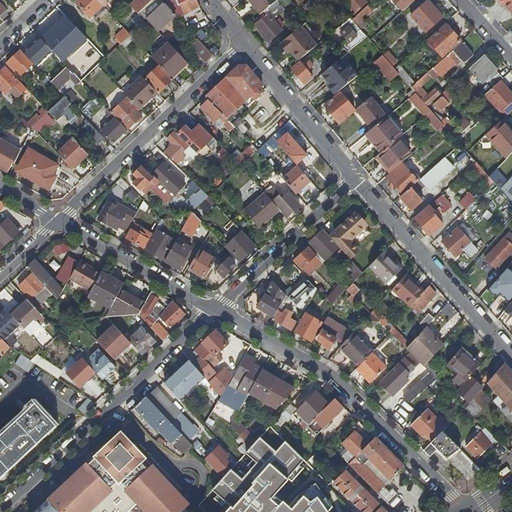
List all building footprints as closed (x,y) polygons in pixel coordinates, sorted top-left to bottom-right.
[(90,18),(103,6),(97,0),(79,0),(76,3),(90,18)] [(136,0),(132,4),(139,12),(145,18),(147,20),(164,3),(161,0),(136,0)] [(178,16),(199,6),(196,0),(167,0),(164,3),(175,15),(177,16),(178,16)] [(253,0),(256,4),(255,5),(262,14),(272,6),(278,1),(278,0),(253,0)] [(313,0),(303,8),(311,18),(323,9),(315,0),(313,0)] [(365,0),(342,0),(355,13),(367,2),(365,0)] [(393,0),(403,11),(415,0),(393,0)] [(285,10),(278,1),(272,6),(279,15),(285,10)] [(443,17),(428,1),(411,16),(425,33),(443,17)] [(157,31),(175,15),(164,3),(147,20),(157,31)] [(139,12),(132,4),(130,6),(137,14),(143,20),(145,18),(139,12)] [(374,10),(369,4),(352,20),(360,29),(367,22),(364,19),(374,10)] [(199,6),(178,16),(179,19),(201,9),(199,6)] [(130,21),(136,27),(143,20),(137,14),(130,21)] [(282,31),(273,19),(269,14),(266,17),(264,15),(256,21),(259,23),(256,25),(269,41),(282,31)] [(342,46),(348,52),(366,37),(360,29),(352,20),(350,18),(334,32),(339,37),(341,35),(347,42),(342,46)] [(312,31),(305,23),(301,27),(316,47),(318,45),(309,34),(312,31)] [(446,25),(428,41),(442,56),(460,40),(446,25)] [(281,44),(286,50),(289,48),(300,60),(316,47),(301,27),(281,44)] [(116,37),(122,43),(131,34),(130,33),(125,28),(116,37)] [(138,33),(134,29),(130,33),(131,34),(133,37),(138,33)] [(199,30),(194,36),(201,42),(206,36),(199,30)] [(125,47),(134,38),(133,37),(131,34),(122,43),(121,43),(125,47)] [(327,40),(333,47),(339,42),(333,35),(327,40)] [(39,37),(23,53),(34,64),(37,67),(53,52),(39,37)] [(433,68),(437,72),(440,76),(454,64),(456,66),(461,61),(464,64),(473,56),(461,42),(433,68)] [(169,43),(153,58),(160,65),(171,77),(185,65),(187,63),(169,43)] [(196,52),(206,63),(213,56),(203,45),(196,52)] [(289,48),(286,50),(289,54),(290,53),(297,62),(300,60),(289,48)] [(30,68),(34,64),(23,53),(21,50),(7,63),(15,72),(25,63),(30,68)] [(93,55),(101,63),(106,58),(98,50),(93,55)] [(384,57),(392,67),(398,62),(389,52),(384,57)] [(146,64),(153,58),(150,54),(142,61),(146,64)] [(374,62),(391,81),(399,74),(394,69),(392,67),(384,57),(383,55),(374,62)] [(349,66),(351,64),(344,56),(342,57),(349,66)] [(504,78),(483,56),(469,69),(483,83),(487,79),(494,87),(501,81),(504,78)] [(322,74),(338,93),(358,76),(349,66),(342,57),(322,74)] [(293,69),(305,84),(314,77),(309,71),(315,66),(311,61),(305,66),(301,62),(293,69)] [(160,65),(145,79),(157,92),(159,93),(174,80),(171,77),(160,65)] [(256,78),(246,65),(240,65),(238,67),(251,82),(256,78)] [(17,98),(27,89),(22,84),(18,88),(15,85),(20,82),(6,67),(0,72),(0,89),(5,95),(10,90),(17,98)] [(66,67),(51,82),(58,89),(71,77),(78,84),(81,81),(74,74),(73,75),(66,67)] [(251,82),(238,67),(225,80),(244,103),(252,96),(254,99),(256,98),(257,99),(261,95),(260,94),(260,93),(258,90),(262,85),(256,78),(251,82)] [(415,92),(420,87),(437,72),(433,68),(411,88),(412,89),(415,92)] [(335,95),(338,93),(322,74),(319,76),(335,95)] [(143,76),(124,93),(128,97),(139,109),(157,92),(145,79),(143,76)] [(233,113),(244,103),(225,80),(206,97),(209,100),(227,119),(233,113)] [(511,101),(511,93),(501,81),(494,87),(485,95),(500,112),(511,101)] [(420,87),(415,92),(416,93),(427,107),(441,95),(435,88),(427,95),(420,87)] [(325,106),(339,124),(355,111),(341,93),(325,106)] [(410,98),(425,117),(426,117),(432,112),(427,107),(416,93),(411,97),(410,98)] [(68,106),(71,103),(65,96),(49,111),(64,127),(70,121),(68,119),(75,114),(68,106)] [(442,96),(433,105),(439,112),(449,104),(442,96)] [(128,97),(111,113),(115,117),(127,129),(142,116),(137,111),(139,109),(128,97)] [(387,117),(371,98),(356,110),(372,129),(387,117)] [(93,99),(83,107),(89,116),(100,107),(93,99)] [(220,127),(223,124),(228,120),(227,119),(209,100),(201,108),(220,127)] [(426,117),(438,131),(438,130),(444,125),(441,123),(432,112),(426,117)] [(50,118),(47,114),(42,118),(45,123),(50,118)] [(453,126),(452,125),(447,129),(450,133),(453,136),(470,121),(465,116),(453,126)] [(113,143),(127,129),(115,117),(101,130),(113,143)] [(375,146),(381,153),(397,140),(403,135),(387,117),(372,129),(367,133),(377,145),(375,146)] [(14,126),(17,129),(27,128),(32,127),(23,118),(14,126)] [(97,145),(104,138),(86,118),(83,121),(85,123),(82,126),(86,130),(85,132),(97,145)] [(446,119),(441,123),(444,125),(447,129),(452,125),(446,119)] [(486,134),(508,158),(511,153),(511,130),(502,119),(486,134)] [(228,120),(223,124),(231,132),(235,127),(232,123),(228,120)] [(186,127),(178,135),(195,152),(204,143),(207,146),(215,139),(201,124),(191,133),(186,127)] [(445,137),(450,133),(447,129),(444,125),(438,130),(445,137)] [(195,159),(199,155),(195,152),(178,135),(175,132),(168,139),(172,144),(165,152),(178,164),(181,161),(183,162),(186,159),(183,157),(188,153),(195,159)] [(276,133),(272,137),(277,142),(281,139),(276,133)] [(281,139),(277,142),(296,164),(306,155),(287,133),(281,139)] [(73,138),(57,154),(71,169),(88,154),(73,138)] [(0,167),(8,172),(13,164),(14,165),(19,155),(21,151),(0,139),(0,167)] [(384,162),(392,171),(402,163),(411,155),(397,140),(381,153),(376,157),(382,163),(384,162)] [(253,145),(242,155),(247,160),(258,150),(253,145)] [(238,150),(232,156),(241,165),(247,160),(242,155),(238,150)] [(19,170),(33,179),(45,159),(30,151),(19,170)] [(421,179),(425,184),(429,188),(452,167),(444,158),(421,179)] [(60,168),(45,159),(33,179),(48,188),(60,168)] [(392,171),(386,177),(403,195),(418,182),(402,163),(392,171)] [(473,166),(490,186),(494,182),(489,177),(476,163),(473,166)] [(164,164),(153,175),(174,195),(185,184),(164,164)] [(297,166),(283,178),(295,193),(310,180),(297,166)] [(138,178),(134,183),(141,191),(153,178),(142,167),(134,175),(138,178)] [(505,184),(494,172),(489,177),(494,182),(499,189),(505,184)] [(505,184),(499,189),(511,202),(511,200),(511,178),(505,184)] [(416,193),(425,184),(421,179),(418,182),(403,195),(400,198),(412,211),(423,201),(416,193)] [(194,193),(200,188),(192,181),(187,186),(194,193)] [(212,186),(204,192),(208,196),(215,189),(212,186)] [(272,187),(265,193),(278,208),(279,209),(281,211),(281,210),(287,216),(299,206),(287,192),(281,198),(278,195),(272,187)] [(194,193),(183,203),(191,211),(208,196),(204,192),(200,188),(194,193)] [(258,227),(268,219),(266,218),(278,208),(265,193),(265,192),(244,210),(258,227)] [(460,203),(466,210),(475,201),(469,194),(460,203)] [(442,196),(416,219),(430,235),(443,224),(439,219),(452,207),(442,196)] [(118,227),(126,232),(137,213),(113,200),(112,203),(109,201),(99,219),(108,224),(109,222),(111,223),(109,225),(117,229),(118,227)] [(268,219),(279,209),(278,208),(266,218),(268,219)] [(190,234),(199,219),(191,211),(182,230),(190,234)] [(466,216),(463,213),(456,220),(460,223),(466,216)] [(354,214),(329,236),(339,247),(350,259),(361,250),(352,240),(366,226),(354,214)] [(0,249),(19,232),(7,220),(2,226),(0,227),(0,249)] [(442,242),(456,257),(463,250),(470,257),(478,250),(472,243),(477,239),(464,224),(459,229),(458,228),(442,242)] [(126,238),(145,249),(152,236),(148,233),(147,235),(133,228),(132,230),(131,229),(126,238)] [(316,251),(325,260),(339,247),(329,236),(323,229),(309,243),(316,251)] [(248,239),(242,232),(227,245),(240,260),(255,247),(248,239)] [(511,243),(510,242),(511,239),(511,233),(510,232),(486,259),(497,269),(511,251),(511,243)] [(173,242),(157,233),(147,250),(164,259),(173,242)] [(65,243),(46,251),(50,261),(69,252),(65,243)] [(180,269),(192,248),(185,244),(184,246),(181,244),(180,248),(175,245),(166,261),(180,269)] [(312,259),(313,261),(315,259),(314,257),(316,255),(308,247),(294,260),(301,268),(302,267),(312,259)] [(213,265),(216,259),(200,250),(190,268),(206,278),(213,265)] [(230,254),(227,251),(220,259),(221,260),(215,267),(224,276),(239,262),(230,253),(230,254)] [(325,260),(316,251),(314,253),(323,262),(325,260)] [(401,269),(384,252),(369,267),(386,284),(401,269)] [(221,260),(220,259),(218,257),(216,259),(213,265),(215,267),(221,260)] [(63,277),(69,281),(71,279),(80,262),(73,258),(63,277)] [(56,271),(60,266),(53,259),(48,265),(56,271)] [(313,261),(312,259),(302,267),(304,269),(313,261)] [(60,287),(35,260),(28,266),(33,273),(46,287),(52,294),(60,287)] [(363,273),(351,260),(346,264),(354,272),(349,277),(354,282),(363,273)] [(71,279),(92,290),(101,274),(101,273),(81,262),(80,262),(71,279)] [(511,300),(511,270),(507,267),(502,272),(486,288),(497,297),(499,294),(510,303),(511,300)] [(30,302),(46,287),(33,273),(19,286),(25,293),(23,294),(28,300),(30,302)] [(426,290),(407,273),(393,288),(412,305),(426,290)] [(89,295),(111,308),(121,290),(124,286),(101,274),(92,290),(89,295)] [(287,280),(279,287),(287,295),(289,297),(294,303),(303,313),(307,307),(300,301),(309,293),(313,296),(318,289),(315,286),(314,287),(308,280),(296,291),(287,280)] [(258,308),(274,317),(287,295),(279,287),(274,281),(258,308)] [(339,283),(326,298),(333,304),(346,289),(339,283)] [(359,289),(353,283),(347,289),(353,295),(359,289)] [(437,292),(430,285),(426,290),(412,305),(420,312),(437,292)] [(46,287),(30,302),(40,312),(45,307),(42,303),(52,294),(46,287)] [(160,292),(154,289),(151,294),(159,299),(160,292)] [(344,293),(356,304),(359,301),(353,295),(347,289),(344,293)] [(145,303),(121,290),(111,308),(106,317),(130,315),(139,314),(145,303)] [(159,299),(151,294),(145,303),(139,314),(147,322),(151,327),(156,319),(149,315),(159,299)] [(508,305),(510,303),(499,294),(497,297),(508,305)] [(289,297),(287,295),(274,317),(273,319),(291,330),(296,321),(284,314),(290,304),(291,305),(294,303),(289,297)] [(30,302),(28,300),(12,315),(16,319),(24,328),(34,319),(36,321),(42,315),(40,312),(30,302)] [(185,314),(173,301),(164,312),(160,316),(171,328),(185,314)] [(10,313),(5,308),(0,313),(0,327),(3,331),(16,319),(12,315),(10,313)] [(389,320),(376,308),(371,313),(384,326),(389,320)] [(322,322),(306,313),(296,332),(311,341),(322,322)] [(420,323),(425,327),(434,318),(429,313),(420,323)] [(147,322),(139,314),(130,315),(142,327),(147,322)] [(111,323),(111,322),(106,317),(76,319),(83,327),(104,325),(106,327),(97,337),(104,344),(118,331),(111,323)] [(354,332),(328,317),(320,329),(323,331),(318,339),(325,343),(323,345),(331,350),(337,339),(344,343),(353,333),(354,332)] [(156,321),(151,327),(163,341),(169,335),(156,321)] [(3,331),(0,327),(0,335),(4,340),(8,336),(3,331)] [(393,327),(389,331),(392,333),(397,338),(407,348),(410,344),(393,327)] [(142,328),(129,341),(141,354),(155,341),(142,328)] [(201,357),(193,364),(205,377),(208,381),(214,375),(210,371),(212,369),(210,366),(218,359),(215,355),(228,343),(216,331),(195,350),(201,357)] [(340,347),(349,356),(351,354),(361,364),(372,353),(373,352),(353,333),(344,343),(340,347)] [(391,344),(397,338),(392,333),(386,339),(391,344)] [(434,347),(420,333),(410,344),(407,348),(410,352),(419,361),(424,366),(440,348),(436,344),(434,347)] [(74,341),(83,343),(84,336),(75,334),(74,341)] [(0,352),(3,356),(11,347),(4,340),(0,335),(0,352)] [(14,342),(8,336),(4,340),(11,347),(14,342)] [(21,346),(14,342),(11,347),(17,352),(21,346)] [(480,365),(461,349),(448,364),(459,374),(454,381),(461,387),(470,376),(480,365)] [(83,350),(79,354),(103,379),(116,367),(105,356),(96,364),(83,350)] [(387,367),(372,353),(361,364),(359,366),(357,368),(371,382),(387,367)] [(259,361),(256,359),(248,354),(230,385),(235,388),(248,395),(250,392),(263,370),(264,367),(258,363),(259,361)] [(351,354),(349,356),(359,366),(361,364),(351,354)] [(50,373),(54,366),(37,355),(32,361),(50,373)] [(220,361),(218,359),(210,366),(212,369),(220,361)] [(398,385),(401,381),(409,374),(410,375),(416,368),(406,359),(382,383),(394,395),(401,388),(398,385)] [(180,399),(205,377),(193,364),(190,360),(166,383),(180,399)] [(422,372),(426,368),(424,366),(419,361),(415,365),(422,372)] [(493,377),(488,383),(499,396),(511,410),(511,418),(510,419),(511,421),(511,370),(505,363),(493,377)] [(54,366),(50,373),(59,378),(63,372),(54,366)] [(226,370),(211,384),(221,396),(227,387),(232,378),(226,370)] [(277,378),(263,370),(250,392),(264,401),(277,378)] [(457,391),(470,402),(481,391),(488,383),(493,377),(488,372),(478,383),(470,376),(461,387),(457,391)] [(295,388),(277,378),(264,401),(277,408),(295,388)] [(425,385),(420,380),(413,386),(418,391),(425,385)] [(235,388),(230,385),(228,388),(227,387),(221,396),(220,398),(227,402),(235,388)] [(408,400),(418,391),(413,386),(403,396),(408,400)] [(157,388),(147,397),(186,438),(196,429),(182,413),(181,414),(157,388)] [(466,408),(474,417),(491,399),(481,391),(470,402),(466,408)] [(298,410),(297,411),(305,419),(310,424),(329,405),(324,400),(326,397),(323,394),(321,396),(316,392),(304,404),(301,402),(296,408),(298,410)] [(494,401),(510,419),(511,418),(511,410),(499,396),(494,401)] [(186,438),(147,397),(136,408),(158,432),(160,430),(173,444),(175,442),(186,453),(193,446),(192,444),(186,438)] [(85,398),(78,408),(85,414),(92,404),(85,398)] [(209,431),(227,402),(220,398),(204,426),(209,431)] [(344,408),(335,398),(329,405),(310,424),(308,426),(316,434),(322,429),(321,427),(329,419),(331,421),(344,408)] [(0,478),(51,431),(52,431),(57,426),(35,403),(34,404),(32,403),(28,407),(29,409),(0,435),(0,478)] [(295,410),(290,405),(270,426),(276,432),(295,410)] [(446,428),(427,409),(411,425),(418,432),(420,430),(432,442),(443,431),(446,428)] [(246,429),(236,416),(231,425),(240,435),(246,429)] [(310,424),(305,419),(301,423),(305,428),(308,426),(310,424)] [(478,458),(497,439),(485,427),(466,446),(478,458)] [(196,429),(186,438),(192,444),(193,446),(201,454),(205,450),(196,440),(201,435),(196,429)] [(257,441),(246,429),(240,435),(250,448),(257,441)] [(146,458),(121,431),(47,500),(57,511),(127,511),(138,502),(146,511),(181,511),(191,503),(148,457),(146,458)] [(459,450),(461,449),(443,431),(432,442),(423,450),(430,456),(436,450),(437,449),(447,459),(459,450)] [(342,457),(349,464),(368,445),(355,432),(342,444),(348,450),(342,457)] [(227,510),(225,511),(329,511),(332,506),(316,483),(299,495),(289,506),(275,495),(288,481),(291,484),(306,467),(311,471),(314,468),(286,440),(276,451),(260,438),(257,441),(250,448),(237,463),(233,468),(223,478),(209,495),(227,510)] [(398,496),(393,490),(392,490),(387,495),(382,489),(391,480),(405,467),(375,438),(368,445),(349,464),(389,504),(398,496)] [(225,460),(229,456),(220,447),(206,459),(214,469),(223,478),(233,468),(227,462),(225,460)] [(472,460),(466,454),(461,449),(460,450),(471,461),(472,460)] [(320,456),(316,453),(309,460),(313,464),(320,456)] [(237,463),(232,457),(227,462),(233,468),(237,463)] [(371,511),(379,504),(346,471),(334,482),(364,511),(371,511)] [(392,490),(393,490),(397,486),(391,480),(382,489),(387,495),(392,490)] [(57,511),(47,500),(33,511),(57,511)]
